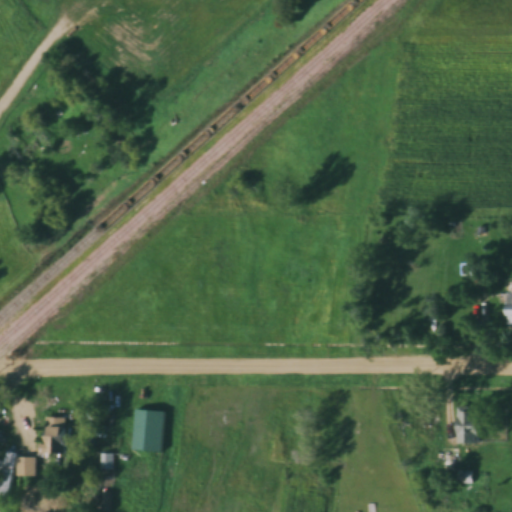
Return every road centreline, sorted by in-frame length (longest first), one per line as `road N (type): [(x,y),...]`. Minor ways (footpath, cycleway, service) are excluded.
road 1 (residential): [(511,374),(36,374)]
road 2 (residential): [(0,118),(78,0)]
